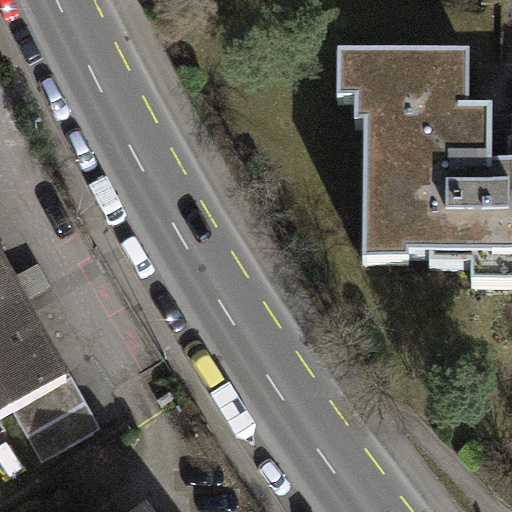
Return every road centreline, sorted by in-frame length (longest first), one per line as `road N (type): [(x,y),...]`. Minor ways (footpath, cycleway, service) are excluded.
road 1 (secondary): [(359,511),(224,311),(131,154),(55,0)]
road 2 (residential): [(0,144),(150,408)]
